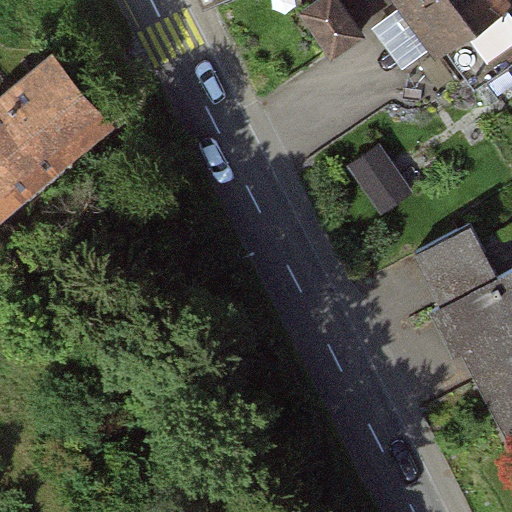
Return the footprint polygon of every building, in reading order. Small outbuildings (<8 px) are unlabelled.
[(361,33),(338,0),(326,0),(307,13),(334,52),(361,33)] [(397,0),(400,3),(403,0),(416,0),(477,87),(511,62),(511,4),(509,0),(397,0)] [(0,212),(108,125),(51,53),(0,94),(0,212)] [(411,191),(380,146),(354,164),(385,209),(411,191)] [(443,302),(434,307),(457,352),(466,348),(511,439),(511,268),(499,275),(472,223),(417,251),(443,302)]
